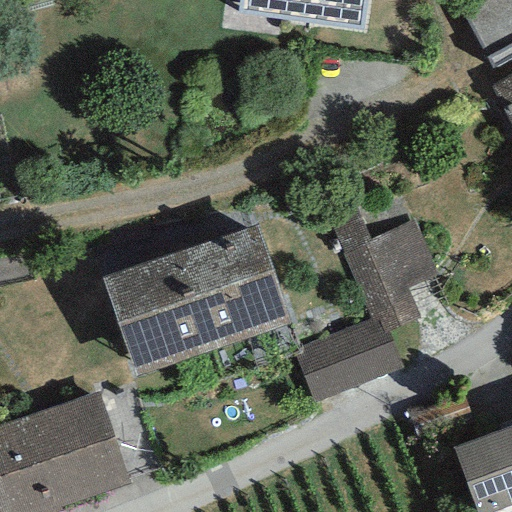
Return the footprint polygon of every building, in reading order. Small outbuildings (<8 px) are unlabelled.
[(366,0),(237,0),(236,14),(362,31),(366,0)] [(511,0),(468,0),(458,6),(492,69),(511,57),(511,0)] [(511,75),(491,86),(488,88),(511,130),(511,75)] [(324,212),(371,321),(378,336),(389,331),(420,318),(408,288),(437,275),(414,222),(368,241),(351,200),(324,212)] [(255,226),(101,279),(134,375),(288,322),(255,226)] [(371,321),(292,351),(313,404),(404,369),(389,331),(378,336),(371,321)] [(97,393),(0,426),(0,511),(53,511),(130,485),(97,393)] [(511,426),(453,449),(477,511),(489,511),(511,503),(511,426)]
